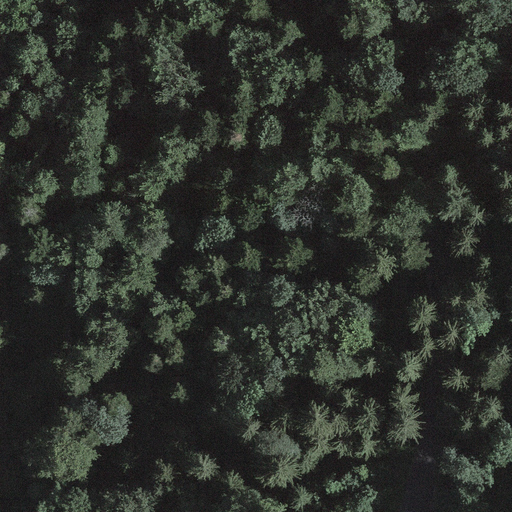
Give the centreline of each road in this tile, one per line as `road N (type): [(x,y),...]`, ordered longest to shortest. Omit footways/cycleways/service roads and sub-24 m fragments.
road 1 (unclassified): [(511,45),(448,118),(430,169),(440,394),(415,511)]
road 2 (track): [(166,511),(240,494),(305,466),(432,446)]
